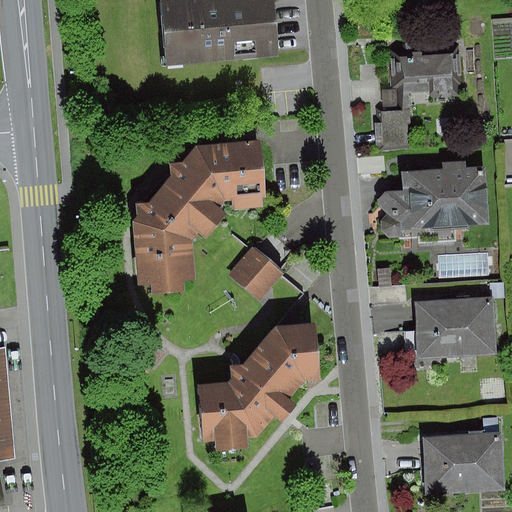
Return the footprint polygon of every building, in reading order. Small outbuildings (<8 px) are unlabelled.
[(261,0),(148,0),(153,64),(265,58),(261,0)] [(463,55),(398,58),(403,108),(468,104),(463,55)] [(157,214),(147,223),(152,291),(198,290),(209,279),(206,238),(215,230),(226,239),(246,216),(240,208),(282,206),(281,140),(213,142),(203,156),(185,163),(184,178),(168,195),(147,199),(157,214)] [(494,165),(383,170),(384,240),(495,237),(494,165)] [(289,276),(259,249),(232,279),(262,306),(289,276)] [(496,297),(413,303),(420,366),(501,361),(496,297)] [(223,375),(198,376),(202,442),(245,441),(269,413),(277,419),(297,397),(287,392),(302,372),(320,372),(316,314),(275,319),(242,361),(221,359),(223,375)] [(20,454),(9,345),(0,347),(0,500),(9,499),(6,458),(20,454)] [(511,469),(507,432),(419,439),(422,497),(511,489),(511,469)]
